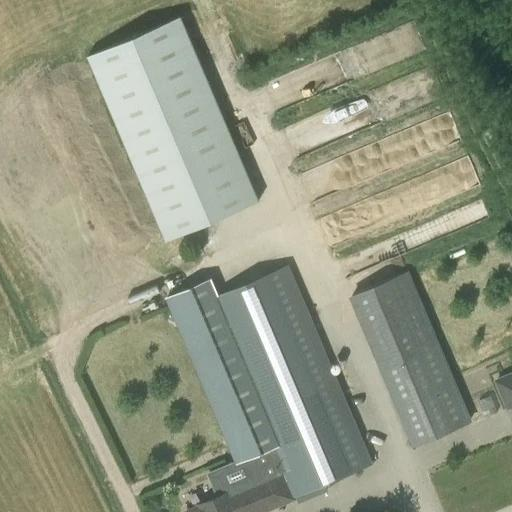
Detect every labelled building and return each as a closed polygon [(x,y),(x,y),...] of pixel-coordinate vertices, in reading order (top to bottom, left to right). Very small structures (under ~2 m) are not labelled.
[(87,57),(165,241),(259,201),(211,89),(181,17),(87,57)] [(344,396),(343,396),(288,266),(209,299),(201,282),(169,296),(173,307),(231,442),(235,451),(239,460),(211,473),(220,495),(199,505),(199,506),(185,511),(260,511),(295,497),(294,495),(371,462),(344,396)] [(509,347),(511,345),(511,327),(502,331),(509,347)] [(439,346),(384,369),(416,443),(471,420),(452,376),(439,346)] [(511,373),(498,380),(509,407),(511,405),(511,373)] [(487,416),(497,411),(490,395),(480,400),(487,416)]
